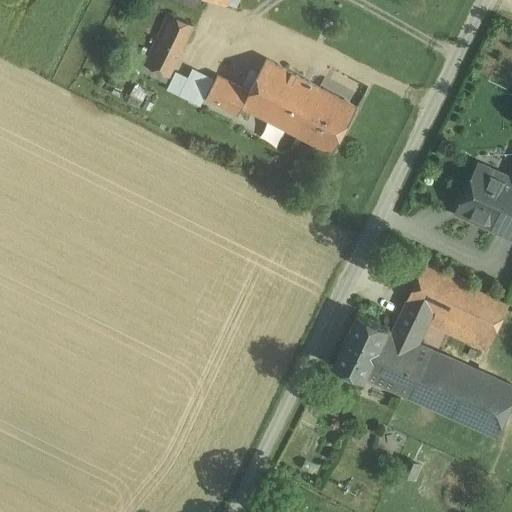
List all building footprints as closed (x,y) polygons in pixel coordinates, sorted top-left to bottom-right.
[(201,0),(179,0),(198,8),(201,0)] [(167,12),(143,62),(144,63),(170,75),(171,76),(195,25),(167,12)] [(356,104),(268,58),(251,92),(243,106),(331,152),(356,104)] [(170,75),(144,63),(141,70),(166,82),(170,75)] [(188,78),(179,96),(199,106),(212,79),(192,70),(188,78)] [(179,96),(188,78),(175,72),(166,90),(179,96)] [(251,92),(218,75),(206,98),(239,115),(243,106),(251,92)] [(135,81),(130,92),(142,99),(147,87),(135,81)] [(511,173),(510,173),(485,160),(460,210),(502,231),(511,210),(511,173)] [(511,210),(502,231),(511,235),(511,210)] [(509,303),(425,262),(408,296),(426,305),(455,319),(449,333),(486,351),(509,303)] [(408,296),(392,330),(410,338),(419,318),(426,305),(408,296)] [(455,319),(426,305),(419,318),(449,333),(455,319)] [(392,330),(359,313),(335,361),(369,377),(392,330)] [(392,330),(369,377),(386,386),(410,338),(392,330)] [(511,403),(511,387),(410,338),(386,386),(495,439),(511,403)] [(414,478),(421,462),(406,456),(399,472),(414,478)]
